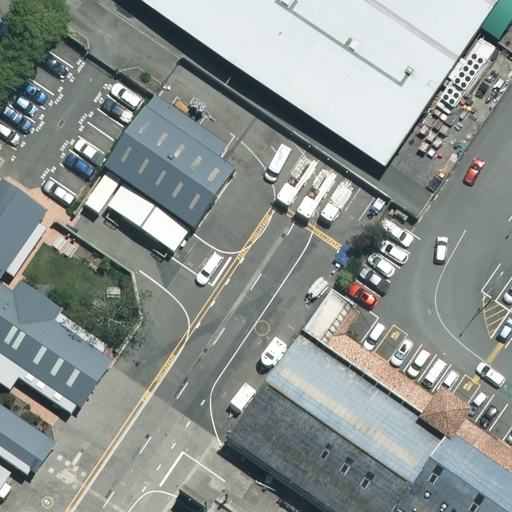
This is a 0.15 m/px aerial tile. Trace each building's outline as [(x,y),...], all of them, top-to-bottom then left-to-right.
[(145,0),(384,163),(478,26),(496,0),(145,0)] [(511,0),(496,0),(478,26),(497,40),(511,16),(511,0)] [(223,142),(152,95),(101,173),(188,230),(229,169),(213,159),(223,142)] [(0,284),(47,217),(1,185),(0,186),(0,477),(10,463),(32,479),(56,445),(0,406),(0,371),(66,417),(105,361),(0,288),(0,284)] [(511,511),(511,463),(301,322),(218,445),(316,511),(511,511)] [(210,511),(206,509),(203,511),(192,511),(171,497),(161,511),(210,511)]
